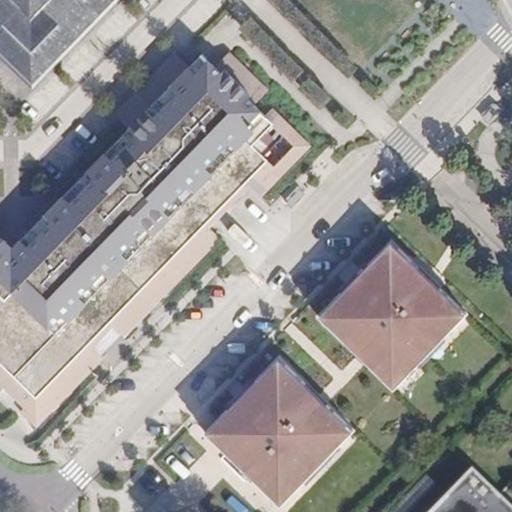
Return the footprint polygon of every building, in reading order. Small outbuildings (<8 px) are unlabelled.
[(0,0),(0,60),(29,89),(118,0),(0,0)] [(0,369),(0,370),(0,391),(4,395),(8,391),(26,409),(23,413),(38,428),(104,360),(90,346),(93,344),(111,325),(123,340),(222,239),(209,227),(248,186),(271,162),(254,146),(277,131),(265,119),(250,104),(263,90),(228,53),(213,68),(205,60),(200,55),(188,69),(173,54),(112,114),(128,131),(12,251),(0,238),(0,369)] [(276,169),(271,162),(248,186),(261,198),(311,146),(274,109),(265,119),(277,131),(295,148),(276,169)] [(314,314),(342,341),(347,336),(368,356),(363,362),(390,388),(414,363),(413,362),(439,335),(440,336),(463,311),(387,238),(364,263),(365,264),(338,291),(337,290),(314,314)] [(106,358),(123,340),(111,325),(93,344),(90,346),(104,360),(106,358)] [(342,341),(363,362),(368,356),(347,336),(342,341)] [(221,425),(209,438),(278,505),(301,480),(300,479),(326,452),(327,453),(351,428),(324,402),(319,408),(298,387),(303,382),(275,355),(251,380),(252,381),(226,408),(225,407),(214,418),(221,425)] [(324,402),(303,382),(298,387),(319,408),(324,402)] [(201,432),(209,438),(221,425),(214,418),(201,432)] [(435,511),(511,511),(511,503),(500,491),(478,469),(435,511)]
